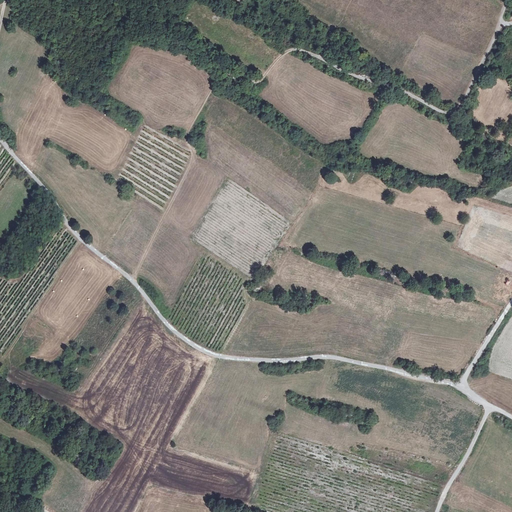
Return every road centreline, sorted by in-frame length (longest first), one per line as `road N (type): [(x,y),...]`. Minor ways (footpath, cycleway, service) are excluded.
road 1 (track): [(0,137),(80,239),(201,350),(356,361),(448,382),(489,406),(437,511)]
road 2 (track): [(508,0),(455,111),(297,49),(258,80),(217,80),(187,134),(192,159),(131,280)]
